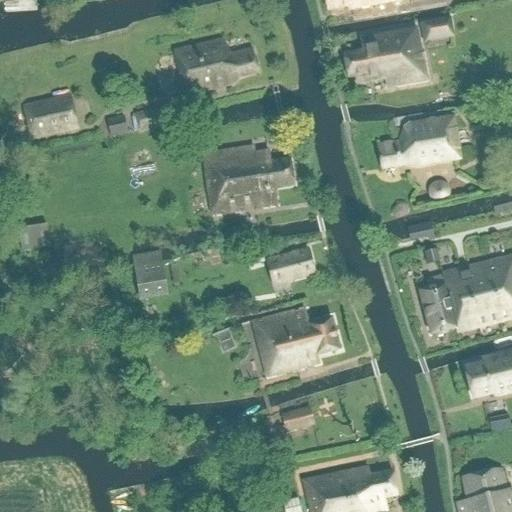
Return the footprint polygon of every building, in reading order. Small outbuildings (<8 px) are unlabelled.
[(324,0),(326,11),(347,7),(348,10),(400,0),(324,0)] [(423,24),(426,40),(450,36),(447,20),(423,24)] [(362,52),(343,56),(348,79),(354,77),(355,85),(383,79),(385,88),(425,80),(415,29),(360,40),(362,52)] [(222,39),(175,49),(184,94),(231,84),(240,77),(258,73),(253,49),(232,54),(222,39)] [(76,124),(70,97),(23,108),(29,135),(76,124)] [(165,106),(135,112),(139,129),(168,123),(165,106)] [(451,117),(411,125),(408,125),(403,129),(399,137),(397,142),(377,146),(381,169),(396,166),(405,165),(417,166),(426,165),(459,159),(451,117)] [(104,121),(106,136),(123,134),(121,119),(104,121)] [(203,157),(212,216),(277,206),(274,189),(293,186),(289,160),(270,163),(268,152),(254,154),(253,149),(203,157)] [(126,177),(151,176),(150,161),(125,163),(126,177)] [(428,223),(405,229),(408,241),(425,236),(426,240),(432,238),(428,223)] [(426,265),(438,262),(435,249),(423,253),(426,265)] [(307,250),(282,257),(265,261),(271,285),(313,274),(307,250)] [(160,252),(132,256),(139,302),(168,298),(160,252)] [(247,255),(249,266),(264,263),(262,252),(247,255)] [(443,277),(455,329),(456,333),(511,318),(511,257),(469,268),(470,272),(459,275),(457,270),(442,274),(443,277)] [(419,291),(430,335),(455,329),(443,277),(433,280),(435,287),(419,291)] [(304,310),(251,323),(265,378),(318,364),(316,356),(338,351),(330,319),(308,324),(304,310)] [(511,354),(487,360),(488,364),(464,370),(471,398),(495,392),(496,396),(511,391),(511,354)] [(309,409),(282,416),(285,431),(313,424),(309,409)] [(383,498),(397,495),(392,471),(369,476),(367,467),(303,480),(309,511),(376,511),(386,510),(383,498)] [(511,511),(511,501),(509,490),(506,491),(500,469),(463,478),(469,501),(458,504),(460,511),(511,511)]
